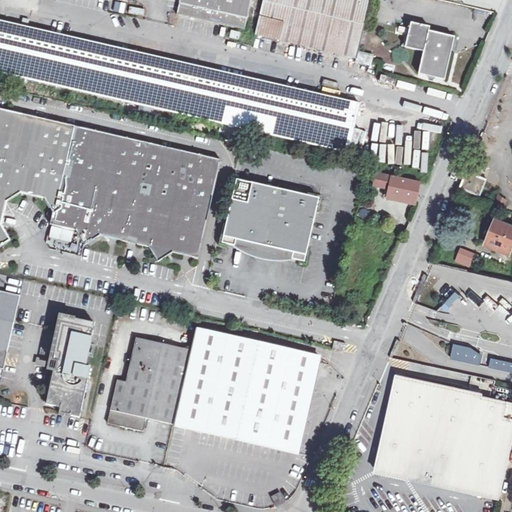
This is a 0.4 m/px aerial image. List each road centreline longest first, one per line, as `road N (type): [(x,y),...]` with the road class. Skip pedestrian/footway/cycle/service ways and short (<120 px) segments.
road 1 (unclassified): [(511,15),(363,360),(308,511)]
road 2 (unclassified): [(0,476),(165,511)]
